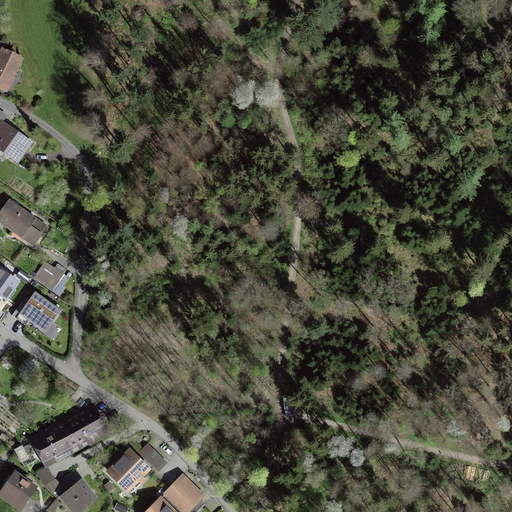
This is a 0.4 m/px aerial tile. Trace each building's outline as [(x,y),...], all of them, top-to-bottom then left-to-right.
[(24,62),(2,52),(0,56),(0,93),(8,97),(24,62)] [(34,145),(1,123),(0,125),(0,153),(19,166),(34,145)] [(48,228),(10,202),(0,217),(0,227),(33,249),(48,228)] [(49,266),(38,282),(56,295),(67,279),(49,266)] [(21,286),(0,271),(0,299),(8,305),(21,286)] [(32,287),(15,315),(28,324),(31,320),(47,331),(62,306),(32,287)] [(64,437),(69,449),(87,440),(89,446),(109,436),(95,408),(66,423),(71,433),(64,437)] [(71,433),(66,423),(36,440),(49,460),(69,449),(64,437),(71,433)] [(27,444),(17,448),(25,465),(35,460),(27,444)] [(166,462),(153,450),(146,459),(159,470),(166,462)] [(152,472),(130,451),(107,475),(129,496),(152,472)] [(63,489),(82,475),(75,466),(56,479),(63,489)] [(48,469),(39,473),(45,485),(53,479),(48,469)] [(22,511),(38,491),(15,474),(0,494),(0,497),(19,511),(22,511)] [(180,511),(196,511),(209,500),(186,478),(166,499),(180,511)] [(61,490),(53,479),(45,485),(54,496),(61,490)] [(88,511),(100,502),(82,481),(61,499),(71,511),(88,511)] [(49,504),(53,510),(61,503),(57,498),(49,504)] [(147,511),(170,511),(172,510),(160,499),(147,511)]
